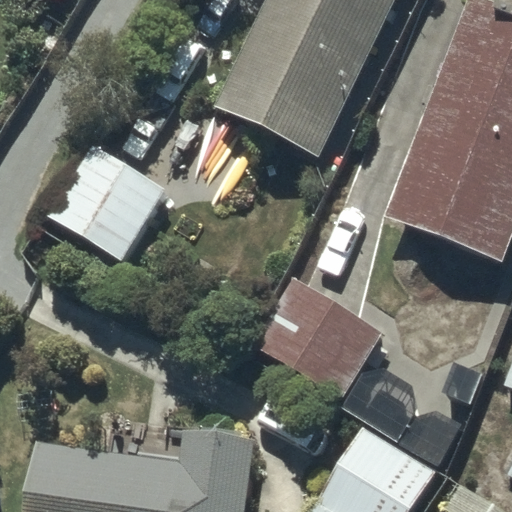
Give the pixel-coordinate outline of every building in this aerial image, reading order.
[(28,0),(67,23),(80,0),(28,0)] [(398,0),(271,0),(221,109),(325,158),(398,0)] [(508,261),(511,251),(511,0),(471,0),(391,218),(508,261)] [(97,140),(51,215),(124,261),(171,186),(97,140)] [(346,400),(387,332),(295,276),(254,344),(346,400)] [(144,451),(40,439),(31,511),(248,511),(258,433),(188,425),(187,435),(147,430),(144,451)] [(412,511),(438,471),(404,450),(365,426),(312,511),(412,511)]
